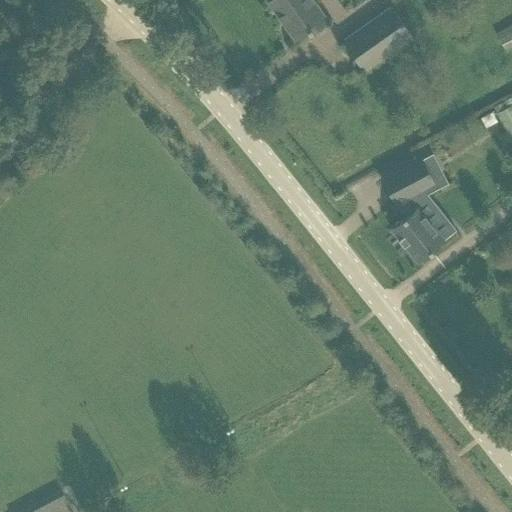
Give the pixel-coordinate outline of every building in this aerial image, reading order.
[(326,18),(313,0),(266,0),(295,40),(326,18)] [(342,41),(364,71),(413,37),(391,6),(342,41)] [(511,49),(511,27),(497,35),(506,53),(511,49)] [(511,103),(497,112),(511,138),(511,103)] [(491,111),(480,117),(486,127),(496,121),(491,111)] [(423,263),(434,254),(430,250),(444,240),(417,206),(415,207),(407,197),(434,183),(422,158),(381,179),(394,204),(396,203),(405,215),(390,227),(399,238),(398,239),(403,246),(404,245),(417,261),(420,259),(423,263)] [(72,511),(63,494),(31,511),(30,511),(72,511)]
